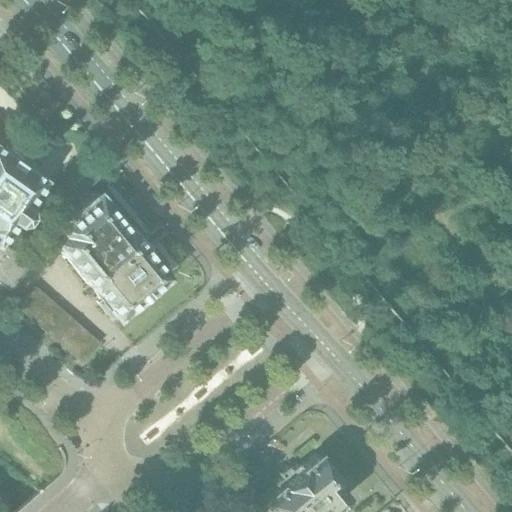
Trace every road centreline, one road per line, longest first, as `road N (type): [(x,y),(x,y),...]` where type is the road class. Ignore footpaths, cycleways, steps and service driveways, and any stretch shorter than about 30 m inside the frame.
road 1 (residential): [(269,286),(26,0)]
road 2 (residential): [(269,286),(84,426)]
road 3 (residential): [(150,496),(323,347)]
road 4 (residential): [(463,511),(323,347)]
